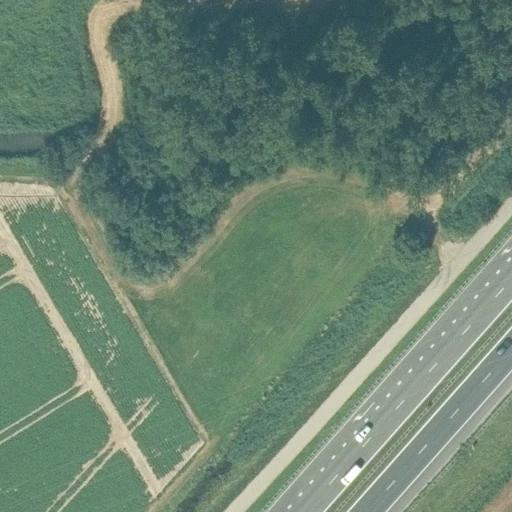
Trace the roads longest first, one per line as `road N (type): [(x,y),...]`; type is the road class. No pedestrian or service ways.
road 1 (unclassified): [(511,201),(230,511)]
road 2 (motorway): [(511,278),(303,511)]
road 3 (motorway): [(366,511),(511,348)]
